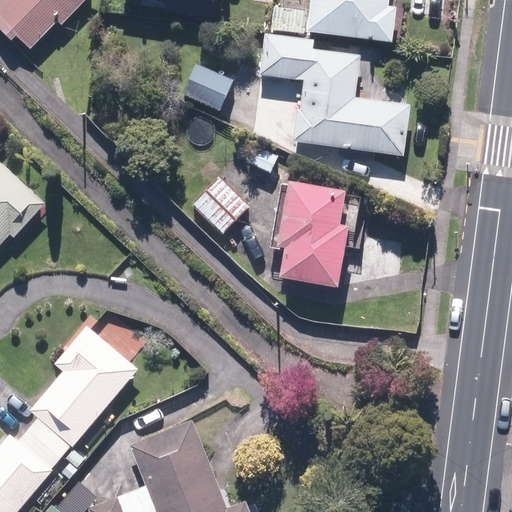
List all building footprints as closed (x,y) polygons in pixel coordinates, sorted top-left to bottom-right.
[(85,0),(0,0),(0,23),(34,55),(85,0)] [(125,0),(125,4),(220,17),(221,0),(125,0)] [(394,0),(309,0),(305,29),(388,42),(394,0)] [(301,101),(296,140),(406,153),(413,102),(362,96),(366,57),(317,51),(318,40),(267,34),(262,73),(304,78),(301,101)] [(234,78),(200,63),(186,93),(221,108),(234,78)] [(251,142),(242,161),(273,175),(281,155),(251,142)] [(0,256),(48,202),(0,159),(0,256)] [(251,205),(221,176),(193,205),(223,234),(251,205)] [(351,189),(296,179),(284,245),(290,246),(286,273),(343,282),(352,225),(344,224),(351,189)] [(142,370),(89,326),(58,363),(67,371),(34,410),(77,447),(142,370)] [(0,511),(19,511),(74,449),(39,419),(21,440),(13,432),(0,447),(0,511)] [(149,485),(92,507),(93,511),(252,511),(249,501),(229,509),(216,475),(194,420),(133,444),(149,485)] [(65,511),(52,500),(41,511),(65,511)]
